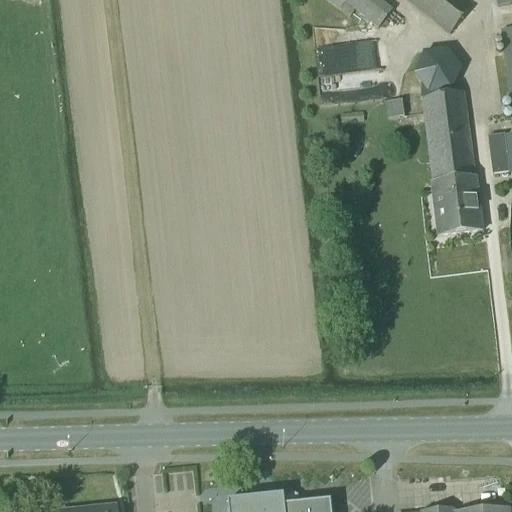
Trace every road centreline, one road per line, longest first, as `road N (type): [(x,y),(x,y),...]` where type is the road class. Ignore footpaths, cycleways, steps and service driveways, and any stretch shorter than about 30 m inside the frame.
road 1 (secondary): [(0,441),(511,430)]
road 2 (track): [(148,438),(152,413),(112,0)]
road 3 (track): [(480,0),(476,112),(511,420)]
